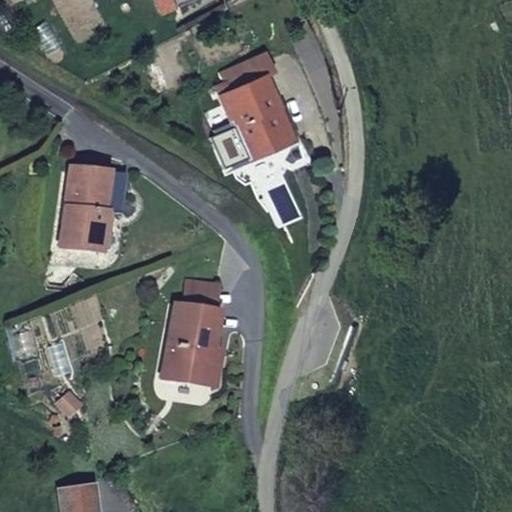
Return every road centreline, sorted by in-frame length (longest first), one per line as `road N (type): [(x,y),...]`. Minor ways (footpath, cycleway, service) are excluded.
road 1 (residential): [(0,77),(224,234),(242,299),(254,429),(260,450),(269,452)]
road 2 (residential): [(321,0),(353,97),(362,189),(298,342),(269,452)]
